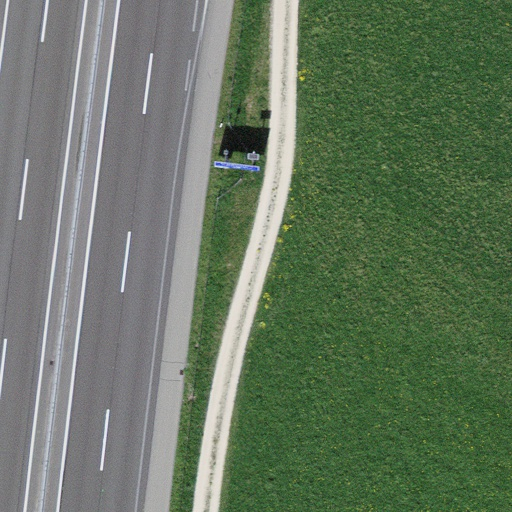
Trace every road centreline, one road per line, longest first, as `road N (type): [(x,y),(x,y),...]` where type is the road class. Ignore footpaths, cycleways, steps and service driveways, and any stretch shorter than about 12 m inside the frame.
road 1 (track): [(206,511),(236,338),(276,183),(287,0)]
road 2 (motorway): [(98,511),(158,0)]
road 3 (motorway): [(47,0),(0,386)]
